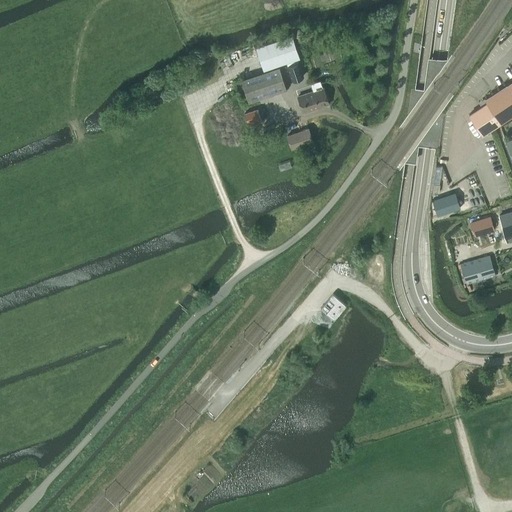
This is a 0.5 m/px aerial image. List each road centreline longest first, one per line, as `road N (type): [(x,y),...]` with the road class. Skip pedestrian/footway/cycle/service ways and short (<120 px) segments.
road 1 (unclassified): [(18,511),(213,298),(332,202),(396,109),(413,0)]
road 2 (secondary): [(511,343),(454,338),(433,323),(414,289),(410,257),(446,0)]
